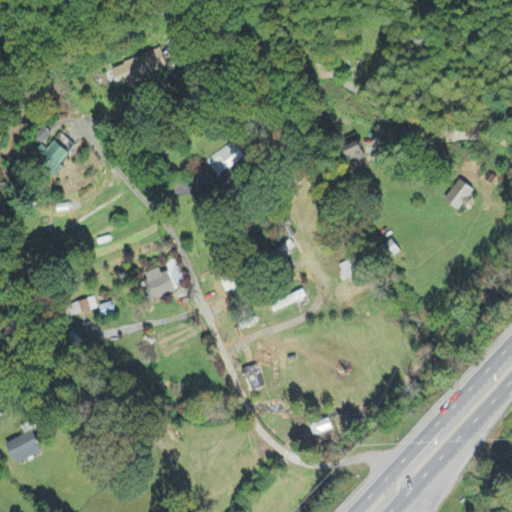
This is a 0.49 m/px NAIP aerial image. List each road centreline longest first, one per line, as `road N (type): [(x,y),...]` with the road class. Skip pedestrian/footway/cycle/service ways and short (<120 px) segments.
road 1 (residential): [(390,471),(359,456),(304,461),(266,440),(170,235),(80,125)]
road 2 (residential): [(285,0),(318,60),(364,96),(445,131),(511,144)]
road 3 (residential): [(225,362),(256,330),(316,308),(325,292),(322,274),(310,262),(294,262),(204,310)]
road 4 (trunk): [(383,511),(511,379)]
road 5 (trunk): [(511,341),(390,471)]
